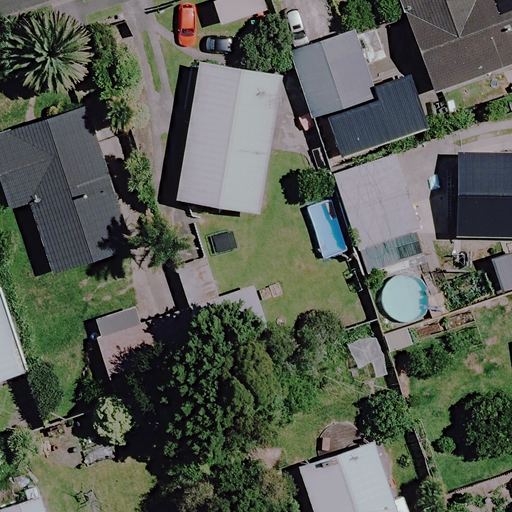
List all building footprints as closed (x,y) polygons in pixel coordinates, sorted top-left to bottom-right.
[(511,0),(398,0),(432,94),(511,65),(511,0)] [(329,173),(389,154),(349,32),(289,52),(329,173)] [(178,203),(255,216),(257,203),(263,204),(268,170),(258,169),(274,77),(201,65),(178,203)] [(129,251),(87,107),(0,132),(0,184),(7,208),(26,202),(47,274),(129,251)] [(389,154),(329,173),(355,251),(415,231),(389,154)] [(511,239),(511,155),(458,155),(456,239),(511,239)] [(277,350),(255,287),(95,342),(117,405),(215,372),(277,350)] [(0,383),(32,367),(0,306),(0,383)] [(388,494),(373,441),(293,465),(307,511),(404,511),(407,499),(388,494)] [(0,511),(42,511),(38,497),(0,509),(0,511)]
